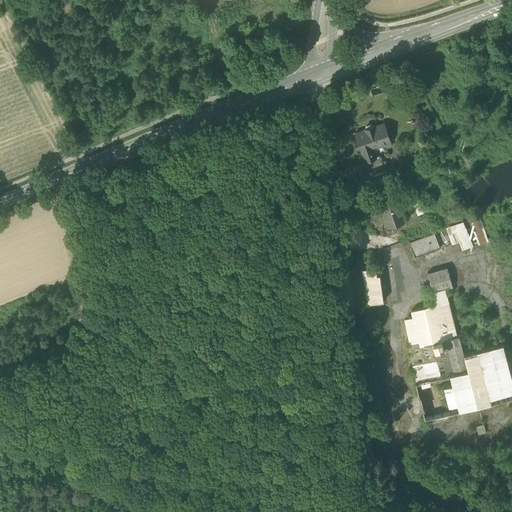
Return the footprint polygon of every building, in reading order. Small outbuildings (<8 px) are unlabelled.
[(383,85),(370,89),(371,94),(384,91),(383,85)] [(355,133),(364,161),(368,160),(373,158),(372,158),(370,152),(373,151),(372,149),(390,142),(383,123),(374,127),(374,126),(364,129),(364,130),(355,133)] [(368,160),(370,167),(381,163),(379,156),(372,158),(373,158),(368,160)] [(376,185),(378,190),(390,186),(388,180),(385,172),(373,176),(376,185)] [(379,205),(387,228),(404,222),(396,199),(379,205)] [(477,243),(489,239),(482,215),(454,223),(461,249),(477,244),(477,243)] [(415,257),(440,248),(434,232),(409,242),(415,257)] [(362,268),(367,303),(382,301),(378,273),(376,274),(375,266),(362,268)] [(427,272),(433,292),(445,288),(452,286),(447,267),(427,272)] [(433,292),(436,303),(448,300),(445,288),(433,292)] [(411,350),(414,382),(467,369),(463,351),(458,333),(457,333),(448,300),(436,303),(411,310),(413,317),(405,320),(410,350),(411,350)] [(511,383),(501,341),(463,351),(467,369),(414,382),(424,418),(436,415),(511,395),(511,383)] [(485,432),(484,426),(477,428),(478,434),(485,432)]
